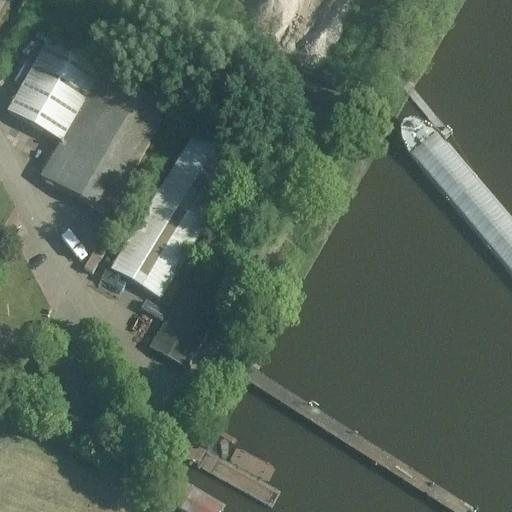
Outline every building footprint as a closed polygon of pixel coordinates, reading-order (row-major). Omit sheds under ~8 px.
[(171,0),(121,0),(160,21),(171,0)] [(58,151),(98,80),(43,49),(3,120),(58,151)] [(107,225),(167,118),(103,82),(43,189),(107,225)] [(159,308),(246,164),(198,135),(110,279),(159,308)] [(83,263),(100,273),(112,251),(95,242),(83,263)] [(185,378),(227,304),(194,285),(152,360),(185,378)] [(0,335),(0,357),(9,341),(0,335)] [(104,433),(60,362),(33,379),(76,450),(104,433)] [(145,457),(136,439),(115,451),(125,468),(145,457)]
